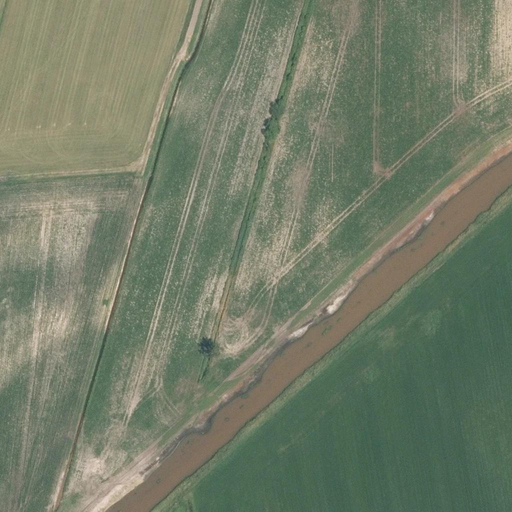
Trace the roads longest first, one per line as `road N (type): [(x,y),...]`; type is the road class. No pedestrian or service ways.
road 1 (track): [(511,154),(113,511)]
road 2 (track): [(182,54),(141,159),(0,178)]
